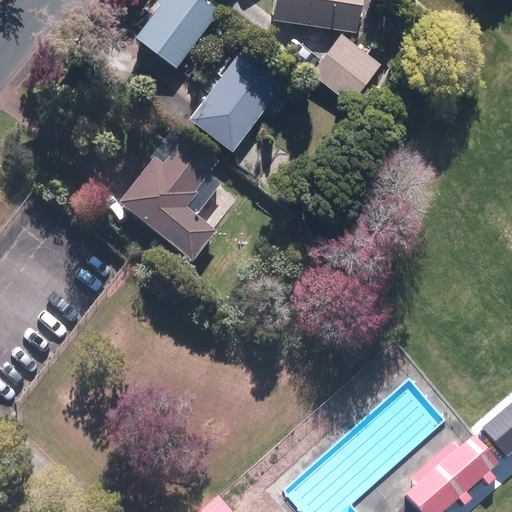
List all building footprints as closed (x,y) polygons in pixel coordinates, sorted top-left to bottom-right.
[(131,38),(170,69),(213,15),(194,0),(154,0),(152,3),(156,7),(131,38)] [(270,0),(267,21),(350,33),(355,0),(270,0)] [(336,39),(308,75),(344,103),(373,66),(336,39)] [(184,121),(226,153),(284,80),(242,47),(184,121)] [(211,165),(180,142),(157,172),(145,163),(111,209),(187,265),(210,234),(178,210),(211,165)] [(222,203),(205,189),(191,206),(208,219),(222,203)] [(401,500),(411,511),(444,511),(496,467),(471,439),(401,500)] [(231,511),(217,495),(195,511),(231,511)]
